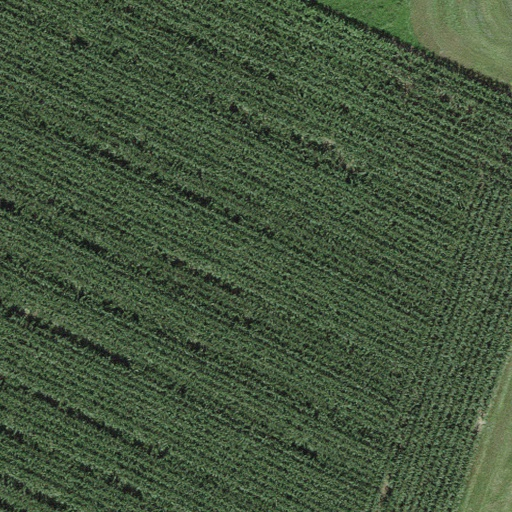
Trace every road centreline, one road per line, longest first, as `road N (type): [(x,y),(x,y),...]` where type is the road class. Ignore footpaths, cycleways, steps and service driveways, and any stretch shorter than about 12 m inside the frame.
road 1 (motorway): [(272,511),(457,153),(511,26)]
road 2 (motorway): [(165,0),(0,332)]
